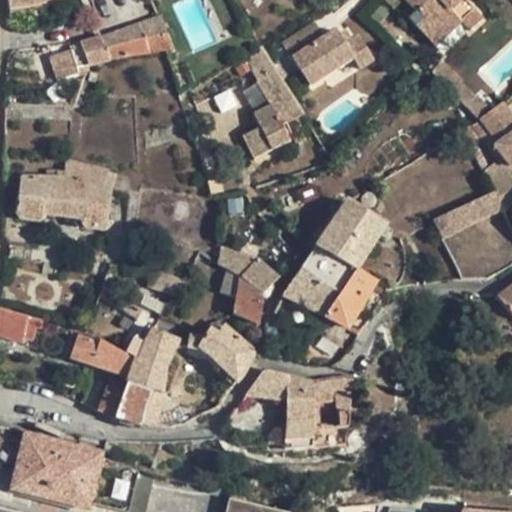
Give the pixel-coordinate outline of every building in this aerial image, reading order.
[(8,0),(9,8),(35,4),(49,0),(8,0)] [(403,0),(409,6),(402,13),(435,47),(460,22),(468,31),(482,18),(464,0),(403,0)] [(144,40),(167,34),(160,18),(139,25),(144,40)] [(282,45),(284,47),(292,59),(324,39),(314,24),(282,45)] [(139,25),(101,39),(110,60),(149,53),(174,49),(167,34),(144,40),(139,25)] [(336,31),(324,39),(292,59),(284,47),(271,56),(288,81),(301,74),(310,87),(353,59),(359,70),(374,61),(359,37),(345,45),(336,31)] [(70,47),(77,68),(110,60),(101,39),(70,47)] [(70,48),(49,53),(54,79),(76,74),(70,48)] [(261,48),(234,67),(240,78),(253,70),(258,79),(274,68),(261,48)] [(435,61),(427,68),(430,72),(438,64),(435,61)] [(440,63),(438,64),(430,72),(461,103),(470,94),(440,63)] [(274,68),(258,79),(285,124),(304,115),(274,68)] [(256,81),(241,89),(252,110),(267,101),(256,81)] [(470,94),(461,103),(465,108),(474,99),(470,94)] [(474,99),(465,108),(478,121),(489,113),(474,99)] [(511,118),(502,104),(489,113),(478,121),(473,125),(482,137),(488,132),(498,145),(494,148),(505,162),(485,173),(494,193),(497,199),(511,191),(511,171),(511,169),(511,167),(511,118)] [(288,143),(271,107),(254,115),(260,129),(243,137),(254,160),(288,143)] [(482,137),(473,125),(464,131),(473,143),(482,137)] [(107,223),(112,189),(104,188),(108,172),(66,162),(65,173),(58,173),(59,171),(47,171),(46,179),(21,179),(17,212),(20,219),(39,222),(42,220),(44,214),(83,220),(83,224),(86,228),(105,230),(109,226),(107,223)] [(117,175),(108,172),(104,188),(112,189),(117,175)] [(442,239),(502,210),(497,199),(494,193),(433,221),(442,239)] [(346,202),(300,270),(340,295),(356,271),(385,226),(346,202)] [(242,245),(240,253),(251,256),(254,249),(242,245)] [(222,248),(219,265),(228,270),(241,279),(261,296),(267,299),(276,287),(273,285),(279,279),(258,258),(251,256),(240,253),(222,248)] [(237,298),(234,315),(257,326),(261,296),(241,279),(228,270),(221,293),(237,298)] [(281,296),(325,318),(340,295),(300,270),(281,296)] [(347,330),(376,283),(356,271),(340,295),(325,318),(347,330)] [(147,286),(174,296),(183,282),(173,278),(151,272),(147,286)] [(511,286),(497,298),(511,316),(511,286)] [(41,330),(43,321),(0,310),(0,338),(23,345),(24,340),(33,342),(36,328),(41,330)] [(226,382),(232,388),(242,377),(252,358),(251,352),(225,328),(220,337),(211,332),(207,338),(200,349),(211,358),(223,369),(231,378),(226,382)] [(137,336),(126,355),(135,359),(127,383),(154,392),(141,425),(143,426),(170,429),(185,425),(194,420),(162,395),(166,370),(174,352),(182,341),(153,329),(146,340),(137,336)] [(99,343),(100,340),(86,333),(80,331),(78,337),(99,343)] [(111,379),(98,412),(115,419),(127,383),(135,359),(126,355),(100,340),(99,343),(78,337),(71,360),(122,376),(120,383),(111,379)] [(207,338),(189,337),(188,346),(200,349),(207,338)] [(304,351),(298,362),(305,366),(311,355),(304,351)] [(218,374),(226,382),(231,378),(223,369),(218,374)] [(320,428),(348,430),(352,380),(328,381),(315,385),(264,372),(260,375),(245,397),(286,402),(287,425),(284,452),(313,450),(314,434),(320,433),(320,428)] [(140,428),(141,425),(154,392),(127,383),(115,419),(140,428)] [(0,466),(16,469),(10,492),(13,493),(89,511),(91,503),(127,511),(133,490),(150,495),(153,479),(102,459),(103,452),(25,433),(0,428),(0,466)] [(351,432),(349,435),(348,438),(348,442),(349,445),(352,447),(355,448),(359,448),(362,447),(364,444),(366,441),(365,437),(364,434),(361,432),(358,431),(354,431),(351,432)] [(0,466),(0,497),(11,501),(13,493),(10,492),(16,469),(0,466)] [(285,511),(246,502),(247,497),(234,487),(228,511),(285,511)]
